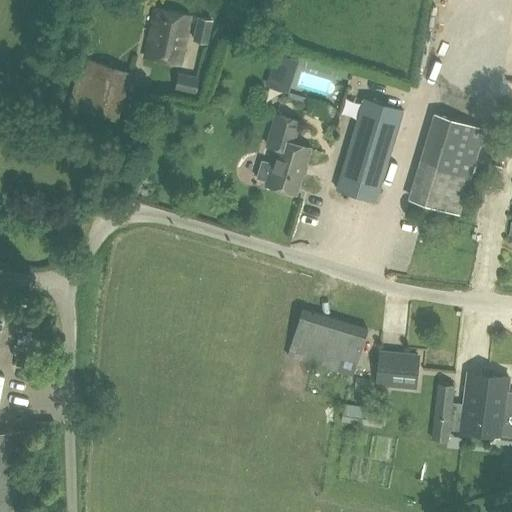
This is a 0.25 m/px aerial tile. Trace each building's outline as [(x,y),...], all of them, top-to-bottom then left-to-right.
[(181,63),(191,15),(154,7),(144,55),(181,63)] [(211,23),(197,20),(193,38),(207,41),(211,23)] [(288,93),(299,59),(277,52),(266,85),(288,93)] [(116,120),(132,71),(82,56),(67,105),(116,120)] [(200,75),(178,72),(176,89),(197,92),(200,75)] [(363,99),(335,191),(375,203),(379,191),(382,192),(394,154),(390,152),(393,143),(396,144),(405,116),(402,115),(403,111),(363,99)] [(295,134),(300,119),(276,112),(266,144),(276,147),(271,163),(262,160),(257,176),(266,179),(265,184),(296,193),(310,147),(289,140),(291,132),(295,134)] [(421,158),(409,197),(459,213),(471,174),(421,158)] [(303,307),(288,355),(336,370),(341,356),(356,361),(367,327),(303,307)] [(420,354),(378,350),(375,384),(416,388),(420,354)] [(432,437),(448,439),(449,428),(461,429),(461,430),(503,434),(509,376),(467,372),(464,410),(451,409),(453,385),(438,383),(432,437)] [(384,410),(343,403),(341,421),(381,428),(384,410)] [(0,511),(27,511),(27,502),(23,431),(0,431),(0,511)]
